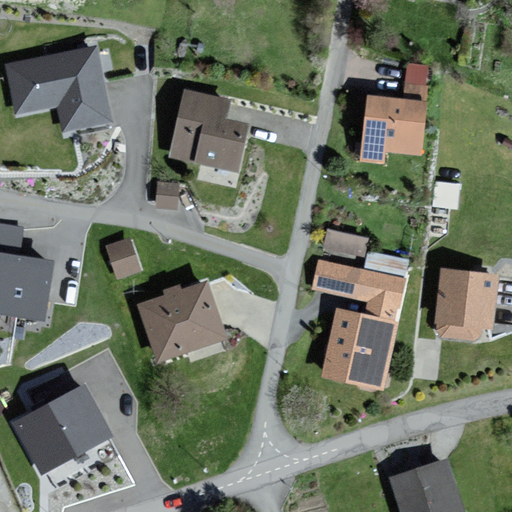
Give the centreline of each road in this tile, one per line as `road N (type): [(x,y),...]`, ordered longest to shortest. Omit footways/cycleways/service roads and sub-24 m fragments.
road 1 (unclassified): [(0,202),(123,218),(290,267)]
road 2 (unclassified): [(290,267),(345,0)]
road 3 (unclassified): [(270,469),(511,399)]
road 4 (unclassified): [(270,469),(265,424),(290,267)]
road 5 (unclassified): [(142,511),(259,473)]
